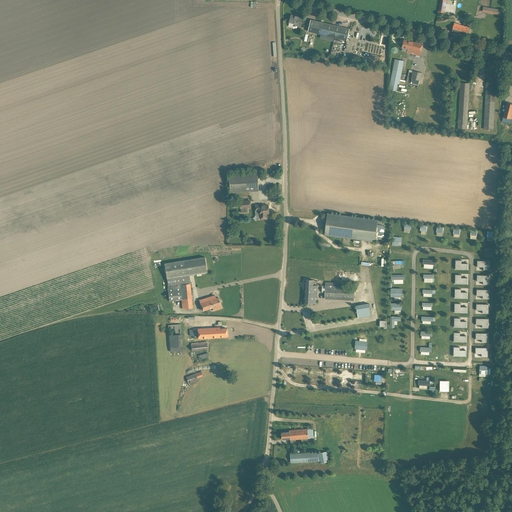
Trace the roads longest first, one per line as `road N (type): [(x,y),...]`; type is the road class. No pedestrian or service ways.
road 1 (unclassified): [(279,511),(267,473),(285,245),(278,0)]
road 2 (tertiary): [(511,55),(303,0)]
